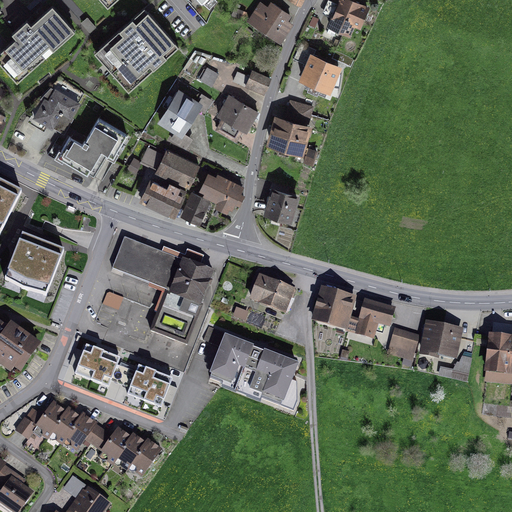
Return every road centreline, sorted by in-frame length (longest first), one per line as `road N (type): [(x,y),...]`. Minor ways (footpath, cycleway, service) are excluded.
road 1 (tertiary): [(511,302),(411,297),(235,249)]
road 2 (unclassified): [(235,249),(264,112),(309,0)]
road 3 (residential): [(0,414),(42,383),(114,211)]
road 4 (tertiary): [(235,249),(114,211)]
road 5 (tertiary): [(114,211),(0,158)]
